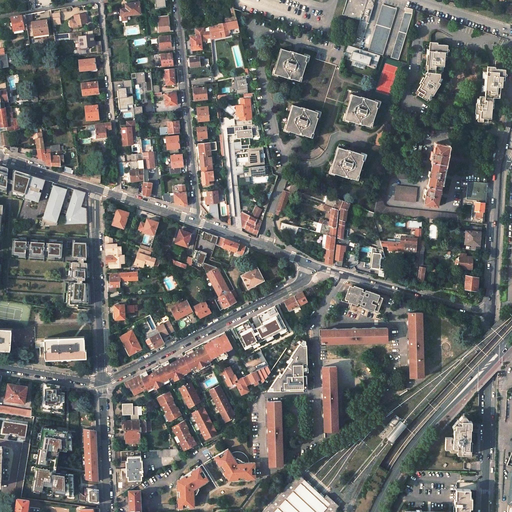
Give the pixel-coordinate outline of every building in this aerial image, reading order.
[(347,0),(343,14),(360,19),(352,45),(360,47),(374,0),(347,0)] [(124,8),(120,9),(121,15),(140,14),(138,2),(125,4),(125,6),(124,6),(124,8)] [(396,10),(382,5),(369,50),(383,54),(396,10)] [(413,10),(406,8),(405,13),(391,57),(398,59),(412,16),(413,10)] [(232,17),(224,18),(225,23),(236,20),(234,10),(230,11),(232,17)] [(59,24),(59,23),(60,23),(59,17),(59,13),(52,14),(52,16),(51,16),(52,25),(59,24)] [(84,14),(73,16),(74,20),(71,20),(69,22),(70,26),(72,27),(77,26),(77,27),(81,26),(80,24),(86,22),(84,14)] [(25,15),(11,17),(14,31),(27,29),(26,23),(25,15)] [(168,15),(157,16),(159,31),(169,31),(168,15)] [(46,20),(26,23),(27,29),(28,36),(48,34),(46,20)] [(225,23),(209,26),(209,31),(210,38),(210,39),(220,37),(229,35),(228,30),(229,30),(229,29),(238,27),(236,20),(225,23)] [(210,38),(209,31),(204,32),(203,31),(203,28),(195,29),(195,36),(191,37),(192,44),(190,44),(191,50),(201,49),(200,41),(206,41),(205,38),(210,38)] [(169,35),(158,36),(160,48),(171,47),(169,35)] [(93,36),(78,37),(79,47),(93,45),(93,36)] [(352,46),(347,44),(345,51),(351,53),(349,58),(368,65),(370,59),(377,62),(379,55),(352,46)] [(438,45),(429,44),(428,55),(427,59),(427,62),(426,65),(425,73),(426,73),(429,74),(427,78),(425,76),(423,79),(419,85),(415,91),(418,93),(416,96),(425,101),(428,95),(430,97),(438,85),(436,84),(438,81),(440,69),(443,70),(444,65),(444,62),(442,61),(443,58),(446,59),(448,48),(437,47),(438,45)] [(291,51),(289,50),(288,51),(281,48),(279,53),(277,52),(272,67),(274,68),(272,73),(282,76),(281,77),(289,79),(289,78),(297,80),(298,76),(300,76),(305,61),(303,61),(305,55),(296,52),(291,51)] [(171,53),(160,54),(161,66),(172,65),(171,53)] [(4,54),(0,54),(0,68),(8,68),(7,54),(4,54)] [(198,57),(189,57),(190,67),(199,66),(204,66),(203,59),(199,60),(198,57)] [(94,59),(78,60),(79,71),(95,69),(94,59)] [(494,66),(494,73),(487,72),(486,78),(485,82),(484,87),(483,96),(482,101),(478,100),(477,107),(474,107),(472,118),(475,119),(474,125),(485,127),(486,123),(489,123),(490,116),(488,115),(488,112),(491,112),(492,102),(494,102),(497,103),(498,92),(500,93),(500,91),(501,86),(505,86),(505,82),(503,82),(504,75),(506,75),(506,72),(505,69),(505,66),(503,65),(502,66),(499,65),(498,66),(495,65),(494,66)] [(173,68),(164,69),(165,74),(162,74),(162,79),(165,79),(166,84),(175,83),(173,68)] [(146,91),(153,91),(152,85),(150,71),(130,73),(131,79),(136,79),(144,78),(145,83),(146,91)] [(252,88),(250,76),(234,78),(235,82),(236,82),(236,90),(235,90),(235,94),(247,93),(247,89),(252,88)] [(123,88),(117,88),(119,113),(127,112),(127,109),(133,108),(130,80),(122,80),(123,88)] [(96,82),(81,83),(82,95),(97,93),(96,82)] [(199,86),(193,86),(194,100),(207,99),(206,87),(199,88),(199,86)] [(6,90),(0,90),(0,108),(9,107),(9,102),(8,102),(6,90)] [(175,93),(164,94),(165,106),(177,105),(175,93)] [(370,97),(363,95),(362,96),(355,94),(353,98),(351,97),(346,112),(348,113),(346,118),(355,121),(355,122),(359,123),(362,125),(363,123),(370,126),(372,121),(374,122),(379,107),(377,106),(379,101),(370,98),(370,97)] [(249,98),(239,99),(240,105),(236,106),(236,110),(239,110),(239,112),(239,114),(239,119),(239,120),(251,119),(249,98)] [(134,110),(134,115),(143,114),(142,107),(136,107),(136,104),(133,105),(134,110)] [(96,105),(84,107),(86,120),(90,120),(90,121),(97,120),(96,105)] [(308,108),(300,106),(300,107),(292,105),(291,109),(289,108),(284,124),(286,124),(284,130),(290,132),(293,133),(298,135),(301,136),(301,134),(309,137),(311,132),(312,133),(317,118),(316,117),(318,112),(308,109),(308,108)] [(9,107),(0,108),(0,125),(6,125),(6,127),(7,127),(8,132),(19,131),(16,118),(12,118),(10,107),(9,107)] [(206,107),(195,108),(196,117),(197,117),(198,121),(209,120),(208,110),(207,110),(206,107)] [(133,144),(132,131),(136,131),(135,120),(129,121),(129,127),(127,127),(121,128),(122,130),(122,135),(123,145),(133,144)] [(167,122),(167,127),(162,127),(160,135),(178,133),(178,128),(179,128),(178,120),(167,122)] [(94,124),(94,125),(95,138),(106,137),(105,130),(111,129),(110,122),(94,124)] [(242,126),(226,127),(226,134),(236,133),(239,133),(240,138),(240,141),(233,142),(234,152),(239,151),(239,149),(248,148),(249,148),(248,145),(250,145),(249,137),(248,132),(252,132),(252,136),(258,135),(258,131),(257,131),(257,130),(258,130),(257,124),(247,125),(248,131),(243,131),(242,126)] [(206,127),(197,128),(198,141),(203,140),(203,138),(207,138),(206,127)] [(40,128),(33,129),(34,134),(33,134),(33,139),(34,139),(35,139),(36,150),(43,149),(41,131),(40,128)] [(9,140),(8,132),(1,133),(2,141),(9,140)] [(177,136),(166,137),(167,149),(169,149),(170,153),(178,152),(177,148),(178,148),(177,136)] [(199,154),(210,153),(209,143),(209,142),(198,143),(199,154)] [(448,146),(435,144),(433,153),(432,153),(431,158),(432,158),(430,171),(428,171),(427,176),(429,176),(426,189),(425,189),(424,194),(425,194),(424,203),(436,206),(439,195),(441,184),(442,185),(443,177),(445,168),(444,168),(446,156),(448,146)] [(48,149),(43,150),(45,162),(46,165),(51,166),(49,152),(59,151),(59,147),(59,145),(49,146),(49,148),(48,148),(48,149)] [(249,148),(248,148),(248,152),(250,151),(250,153),(249,153),(249,163),(245,163),(245,166),(264,164),(264,158),(260,158),(259,154),(263,153),(263,147),(249,148)] [(348,150),(339,147),(338,152),(337,151),(332,166),(333,167),(331,172),(341,175),(341,176),(348,178),(348,177),(356,179),(358,175),(360,176),(364,160),(363,160),(364,154),(355,152),(356,151),(351,149),(348,149),(348,150)] [(43,149),(36,150),(37,160),(45,162),(43,150),(43,149)] [(59,151),(49,152),(51,166),(59,166),(59,162),(62,162),(62,155),(60,155),(60,151),(59,151)] [(152,152),(141,153),(141,154),(142,160),(142,169),(154,167),(152,152)] [(210,155),(210,153),(199,154),(201,171),(212,170),(211,157),(207,157),(207,155),(210,155)] [(181,155),(171,156),(172,168),(183,166),(181,155)] [(144,182),(142,169),(142,160),(132,161),(132,162),(129,162),(132,181),(140,181),(140,183),(143,183),(142,188),(150,189),(151,184),(144,182)] [(125,162),(117,163),(118,172),(125,171),(126,171),(125,162)] [(7,178),(8,169),(0,166),(0,188),(7,190),(7,181),(7,178)] [(267,174),(267,166),(247,167),(247,172),(243,172),(243,174),(236,175),(237,186),(249,185),(249,182),(245,182),(244,177),(253,177),(253,175),(262,174),(262,175),(267,174)] [(384,169),(383,169),(374,213),(428,219),(435,220),(457,222),(458,214),(387,207),(383,204),(388,179),(391,177),(410,179),(410,178),(413,178),(413,173),(384,169)] [(17,193),(24,195),(30,176),(13,170),(12,180),(14,180),(13,183),(12,183),(12,191),(17,193)] [(213,184),(211,171),(201,173),(202,185),(208,184),(213,184)] [(99,183),(99,179),(99,176),(87,174),(86,175),(86,180),(99,183)] [(31,199),(38,201),(45,179),(40,178),(31,175),(30,176),(24,195),(24,197),(31,199)] [(266,206),(275,181),(271,180),(265,198),(263,205),(266,206)] [(474,181),(468,181),(466,199),(476,200),(476,202),(484,203),(486,183),(474,181)] [(299,184),(292,182),(288,193),(295,195),(299,184)] [(85,193),(54,183),(43,218),(45,219),(45,221),(43,220),(41,226),(57,225),(60,215),(59,215),(60,211),(67,213),(64,223),(82,222),(82,224),(87,224),(87,214),(79,214),(79,210),(80,210),(81,206),(85,193)] [(170,194),(162,195),(163,202),(169,204),(170,202),(183,207),(186,204),(184,185),(178,186),(179,193),(174,193),(174,195),(170,196),(170,194)] [(417,188),(395,186),(394,199),(415,202),(417,188)] [(150,189),(142,188),(142,190),(142,193),(142,196),(149,198),(150,189)] [(217,191),(207,192),(207,198),(205,198),(206,204),(208,203),(209,215),(217,219),(216,203),(218,203),(217,191)] [(288,193),(282,191),(275,210),(281,212),(288,193)] [(337,199),(331,197),(328,206),(337,210),(339,210),(342,200),(337,198),(337,199)] [(349,203),(344,201),(340,211),(339,212),(339,220),(344,221),(345,222),(346,211),(349,203)] [(484,203),(476,202),(475,211),(476,211),(476,217),(483,218),(484,203)] [(328,206),(324,205),(323,208),(325,210),(331,212),(328,226),(335,228),(337,210),(328,206)] [(129,213),(117,209),(112,225),(124,228),(129,213)] [(241,212),(237,211),(235,217),(235,222),(238,223),(238,226),(256,234),(261,221),(257,220),(256,220),(260,211),(255,209),(253,214),(253,215),(255,216),(254,218),(241,212)] [(158,223),(147,219),(145,227),(140,225),(139,229),(155,235),(158,223)] [(344,221),(339,220),(337,238),(345,240),(349,241),(350,242),(351,239),(342,237),(343,229),(344,221)] [(408,221),(408,228),(416,228),(415,239),(400,237),(400,240),(393,240),(393,243),(404,244),(416,245),(419,245),(420,245),(420,241),(421,230),(418,229),(418,227),(421,227),(421,222),(408,221)] [(293,226),(281,223),(280,229),(291,232),(293,226)] [(328,226),(326,225),(325,232),(322,232),(322,234),(327,235),(334,237),(335,228),(328,226)] [(481,228),(474,227),(474,231),(466,230),(465,243),(472,244),(472,249),(472,250),(480,251),(481,228)] [(191,233),(180,229),(175,243),(187,247),(191,233)] [(343,229),(342,237),(351,239),(351,237),(346,235),(346,229),(343,229)] [(201,239),(215,244),(218,236),(204,231),(201,239)] [(334,237),(327,235),(322,234),(320,248),(325,249),(326,249),(333,251),(334,237)] [(107,236),(105,238),(106,249),(107,249),(107,251),(106,252),(106,256),(121,255),(121,247),(117,247),(117,244),(112,244),(112,238),(107,236)] [(225,239),(218,236),(215,244),(222,247),(225,239)] [(26,254),(26,248),(27,241),(27,239),(13,238),(12,254),(26,254)] [(349,241),(345,240),(337,238),(336,246),(334,262),(342,262),(343,251),(343,250),(345,250),(347,250),(349,241)] [(44,256),(44,250),(45,242),(45,240),(31,239),(31,241),(30,249),(30,255),(44,256)] [(239,244),(225,239),(222,247),(235,251),(236,252),(239,244)] [(62,257),(63,241),(49,240),(49,242),(48,250),(48,256),(62,257)] [(87,257),(86,242),(74,242),(73,256),(79,256),(86,257),(87,257)] [(380,242),(383,250),(386,259),(386,258),(387,255),(383,246),(388,246),(389,250),(395,251),(403,251),(404,244),(393,243),(380,242)] [(245,246),(239,244),(236,252),(242,254),(245,246)] [(425,245),(420,245),(419,267),(428,268),(429,266),(422,265),(423,251),(424,251),(425,245)] [(195,246),(194,253),(204,257),(208,249),(200,246),(200,247),(195,246)] [(377,253),(377,251),(376,251),(376,248),(372,247),(370,268),(384,271),(384,269),(380,268),(380,269),(376,269),(376,268),(371,268),(373,253),(377,253)] [(140,256),(139,259),(137,259),(136,264),(137,265),(144,267),(145,262),(154,265),(156,258),(148,255),(149,251),(141,248),(139,256),(140,256)] [(331,262),(333,251),(326,249),(324,263),(331,262)] [(384,267),(386,259),(383,250),(378,249),(377,251),(377,253),(373,253),(371,268),(376,268),(376,269),(380,269),(380,268),(380,266),(384,267)] [(204,257),(194,253),(193,258),(191,266),(194,267),(200,272),(214,300),(230,291),(233,290),(219,262),(210,259),(204,257)] [(466,254),(460,254),(460,268),(471,269),(472,257),(466,256),(466,254)] [(121,255),(106,256),(106,262),(109,262),(109,267),(111,268),(121,267),(120,263),(124,263),(124,255),(121,255)] [(241,259),(233,256),(230,264),(242,268),(246,258),(241,259)] [(79,262),(72,261),(71,276),(78,277),(85,277),(88,277),(87,262),(85,262),(79,262)] [(249,271),(241,275),(248,288),(263,280),(257,267),(254,269),(249,271)] [(428,268),(419,267),(417,283),(422,284),(423,280),(425,280),(426,274),(424,274),(424,270),(434,272),(435,269),(428,268)] [(115,291),(114,287),(119,286),(119,281),(138,280),(137,272),(109,273),(110,280),(107,280),(108,291),(115,291)] [(478,277),(466,275),(464,288),(476,289),(478,277)] [(77,282),(71,281),(70,303),(89,304),(88,282),(84,282),(77,282)] [(362,289),(353,286),(352,287),(347,286),(342,299),(347,300),(351,304),(348,311),(360,315),(363,308),(372,311),(383,315),(389,299),(382,297),(378,297),(379,295),(364,290),(363,292),(361,291),(362,289)] [(230,291),(214,300),(220,310),(236,301),(234,298),(230,291)] [(301,292),(294,296),(299,305),(307,301),(302,292),(301,292)] [(285,300),(284,301),(289,310),(299,305),(294,296),(285,300)] [(187,300),(171,308),(176,319),(193,311),(187,300)] [(205,301),(194,306),(200,317),(210,312),(205,301)] [(115,305),(115,319),(121,319),(125,318),(124,304),(115,305)] [(247,320),(233,327),(245,348),(252,345),(253,348),(260,344),(259,342),(266,338),(267,341),(273,337),(272,335),(279,331),(281,334),(288,330),(275,306),(263,312),(256,316),(261,325),(252,330),(247,320)] [(420,312),(408,313),(409,334),(421,334),(420,312)] [(169,321),(156,327),(159,333),(161,337),(168,333),(168,332),(173,329),(169,321)] [(365,328),(343,329),(343,341),(365,340),(365,328)] [(387,328),(365,328),(365,340),(387,340),(387,328)] [(343,329),(321,329),(321,343),(325,343),(325,341),(343,341),(343,329)] [(0,330),(0,347),(10,349),(11,331),(0,330)] [(132,330),(120,336),(130,355),(142,349),(132,330)] [(203,342),(210,357),(215,355),(218,360),(228,355),(226,351),(232,348),(224,332),(218,335),(214,337),(203,342)] [(159,333),(146,339),(151,349),(152,349),(164,343),(161,337),(159,333)] [(421,334),(409,334),(409,355),(421,355),(421,334)] [(84,338),(44,340),(45,358),(85,356),(84,338)] [(186,351),(195,368),(197,367),(198,368),(207,363),(206,362),(211,359),(212,359),(210,357),(203,342),(195,347),(186,351)] [(284,389),(289,389),(304,389),(304,388),(305,388),(305,375),(301,375),(301,372),(306,372),(306,368),(306,358),(307,358),(306,345),(303,345),(300,343),(290,357),(292,358),(290,361),(282,374),(280,377),(278,375),(269,388),(273,388),(273,391),(284,391),(284,389)] [(184,357),(191,370),(195,368),(186,351),(182,353),(184,357)] [(261,351),(258,353),(262,361),(265,362),(266,363),(267,363),(261,351)] [(421,355),(409,355),(410,377),(423,376),(423,359),(422,359),(421,355)] [(183,364),(187,372),(191,371),(191,370),(184,357),(180,358),(182,362),(183,364)] [(164,370),(169,379),(175,376),(177,379),(183,376),(179,367),(182,365),(181,364),(183,364),(182,362),(180,363),(180,362),(177,363),(176,361),(174,362),(170,364),(169,364),(169,363),(162,366),(164,370)] [(268,365),(256,371),(260,379),(262,384),(271,370),(268,365)] [(147,374),(148,376),(153,374),(152,371),(156,369),(157,371),(159,369),(157,366),(148,371),(140,375),(141,377),(147,374)] [(334,366),(322,366),(323,388),(335,388),(334,366)] [(228,386),(235,382),(235,381),(238,379),(235,374),(234,375),(232,371),(230,371),(228,367),(218,372),(220,375),(223,373),(227,379),(225,380),(228,386)] [(156,369),(152,371),(153,374),(148,376),(147,374),(141,377),(146,387),(147,390),(153,387),(154,389),(163,384),(161,382),(165,380),(166,382),(166,383),(170,381),(169,379),(164,370),(160,372),(159,369),(157,371),(156,369)] [(256,371),(247,376),(251,384),(253,382),(255,385),(259,383),(257,380),(260,379),(256,371)] [(144,391),(143,389),(146,387),(141,377),(140,375),(137,376),(124,383),(127,388),(130,386),(135,396),(144,391)] [(306,375),(305,375),(305,388),(304,388),(304,389),(289,389),(284,389),(284,391),(307,390),(306,375)] [(236,383),(241,394),(249,391),(246,386),(251,384),(247,376),(243,378),(244,378),(241,379),(238,380),(239,382),(236,383)] [(27,386),(8,383),(5,399),(10,399),(10,400),(20,402),(20,401),(25,402),(27,386)] [(60,385),(43,383),(42,408),(65,412),(65,393),(59,392),(60,385)] [(195,390),(194,387),(193,387),(191,383),(186,385),(186,386),(183,388),(182,392),(187,402),(188,403),(191,405),(195,403),(195,404),(201,402),(200,401),(199,398),(197,393),(195,394),(194,391),(195,390)] [(213,397),(223,392),(219,385),(209,390),(213,397)] [(335,388),(323,388),(324,409),(336,409),(335,388)] [(157,397),(161,406),(163,406),(166,413),(165,413),(168,420),(169,420),(181,414),(177,407),(176,407),(174,404),(176,403),(170,391),(157,397)] [(223,392),(213,397),(217,405),(226,400),(223,392)] [(227,400),(222,402),(218,405),(217,405),(221,412),(230,407),(227,400)] [(279,401),(267,401),(268,423),(280,422),(279,401)] [(133,403),(122,403),(122,415),(131,415),(131,419),(139,419),(138,406),(133,406),(133,403)] [(31,410),(0,404),(0,412),(31,417),(31,416),(31,410)] [(234,415),(230,407),(221,412),(226,422),(232,419),(231,417),(234,415)] [(193,414),(206,439),(218,433),(205,408),(193,414)] [(336,409),(324,409),(324,431),(338,430),(337,413),(336,413),(336,409)] [(457,451),(461,451),(461,453),(463,453),(463,462),(470,463),(470,462),(477,462),(477,454),(471,454),(471,444),(471,442),(469,442),(469,438),(471,438),(471,430),(467,430),(467,427),(471,427),(471,419),(471,418),(470,418),(467,417),(467,416),(464,415),(464,412),(462,412),(458,417),(458,421),(454,421),(455,426),(455,432),(457,432),(457,434),(453,434),(453,435),(445,435),(444,448),(447,448),(447,447),(450,447),(457,447),(457,450),(457,451)] [(400,419),(395,415),(387,424),(392,429),(400,419)] [(122,421),(123,432),(125,432),(125,444),(140,443),(139,437),(139,431),(151,430),(151,418),(139,419),(139,420),(122,421)] [(4,420),(2,431),(5,431),(5,433),(10,434),(10,433),(18,434),(17,436),(25,437),(27,428),(23,427),(24,424),(4,420)] [(177,434),(181,442),(180,442),(184,450),(196,444),(192,436),(191,437),(189,433),(191,433),(184,420),(172,427),(176,435),(177,434)] [(280,422),(268,423),(268,444),(281,444),(280,422)] [(32,490),(74,496),(73,475),(59,472),(58,474),(56,473),(53,473),(55,465),(57,465),(60,449),(67,451),(67,449),(72,450),(72,432),(62,430),(61,434),(59,434),(60,430),(43,427),(42,432),(44,432),(43,440),(40,440),(32,490)] [(95,431),(84,429),(86,479),(98,481),(97,456),(96,431),(95,431)] [(30,443),(23,442),(14,497),(21,498),(30,443)] [(281,444),(268,444),(269,465),(283,465),(282,448),(281,448),(281,444)] [(225,447),(212,457),(215,462),(216,461),(218,463),(217,464),(223,472),(224,471),(227,475),(232,478),(236,477),(236,479),(247,479),(247,477),(250,477),(250,479),(255,479),(255,462),(250,463),(249,463),(249,462),(249,461),(248,460),(248,459),(247,458),(247,457),(246,456),(245,455),(244,454),(243,453),(242,453),(241,452),(240,452),(239,452),(238,451),(237,451),(235,452),(234,452),(233,452),(232,453),(231,454),(230,454),(229,453),(225,447)] [(173,449),(149,450),(150,457),(173,456),(176,462),(182,459),(177,449),(173,449)] [(141,450),(121,451),(121,461),(126,461),(126,468),(127,491),(141,483),(141,479),(142,479),(141,472),(143,472),(143,469),(143,467),(141,467),(141,450)] [(230,452),(229,453),(230,454),(231,454),(232,453),(233,452),(234,452),(235,452),(237,451),(238,451),(239,452),(240,452),(241,452),(242,453),(243,453),(244,454),(245,455),(246,456),(247,457),(247,458),(248,459),(248,460),(249,461),(249,462),(249,463),(250,463),(250,462),(250,461),(250,460),(249,459),(248,456),(247,455),(245,453),(244,452),(241,451),(239,450),(238,450),(236,450),(235,450),(234,451),(232,451),(231,452),(230,452)] [(209,480),(199,466),(195,469),(196,470),(193,472),(192,470),(183,476),(184,477),(181,479),(177,484),(177,489),(176,489),(175,499),(176,499),(176,502),(174,502),(174,507),(190,508),(191,498),(192,498),(192,494),(193,493),(194,491),(196,489),(198,487),(200,486),(199,485),(209,480)] [(333,511),(334,511),(337,508),(336,507),(339,504),(337,503),(327,493),(324,496),(321,494),(316,489),(309,483),(301,476),(297,472),(261,511),(260,511),(258,511),(257,511),(333,511)] [(97,489),(86,487),(87,501),(99,503),(99,489),(97,489)] [(469,511),(470,489),(456,489),(455,499),(454,499),(454,505),(455,505),(454,511),(469,511)] [(140,511),(140,493),(129,494),(129,511),(140,511)] [(29,500),(17,498),(15,511),(27,511),(29,500)]
